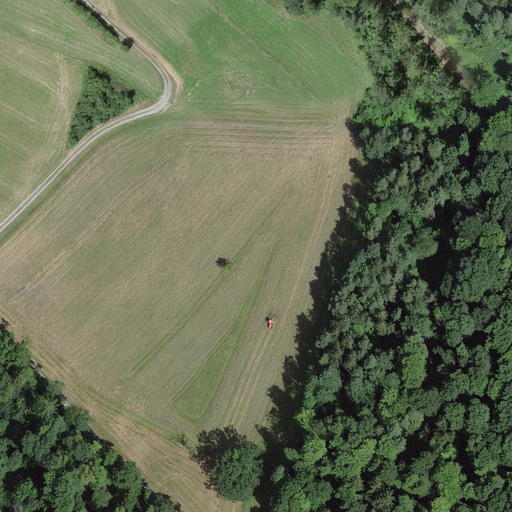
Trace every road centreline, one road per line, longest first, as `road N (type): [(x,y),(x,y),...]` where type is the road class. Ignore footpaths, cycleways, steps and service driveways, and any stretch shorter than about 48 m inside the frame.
road 1 (track): [(395,0),(491,110),(500,145),(454,262),(406,511)]
road 2 (track): [(0,226),(96,133),(165,98),(163,73),(88,0)]
road 3 (track): [(127,468),(0,337)]
